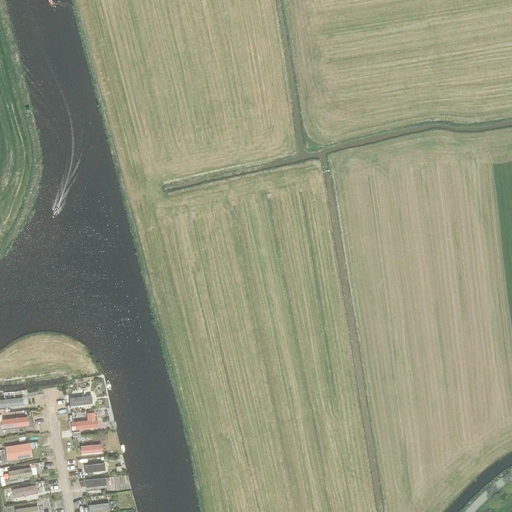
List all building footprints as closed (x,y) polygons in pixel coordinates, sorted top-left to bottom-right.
[(91,395),(69,398),(70,407),(70,406),(92,404),(91,395)] [(22,398),(0,399),(0,407),(23,405),(22,398)] [(88,420),(74,421),(74,429),(98,426),(97,418),(95,419),(94,412),(87,412),(88,420)] [(27,417),(0,420),(1,429),(28,426),(27,417)] [(29,441),(4,446),(6,459),(32,455),(29,441)] [(101,444),(80,446),(81,454),(102,452),(101,444)] [(106,463),(84,466),(85,473),(107,470),(106,463)] [(30,467),(8,471),(9,480),(32,476),(30,467)] [(105,478),(85,480),(86,487),(106,485),(105,478)] [(36,485),(11,490),(13,498),(37,494),(36,485)] [(108,503),(88,505),(88,511),(100,511),(109,511),(108,503)]
